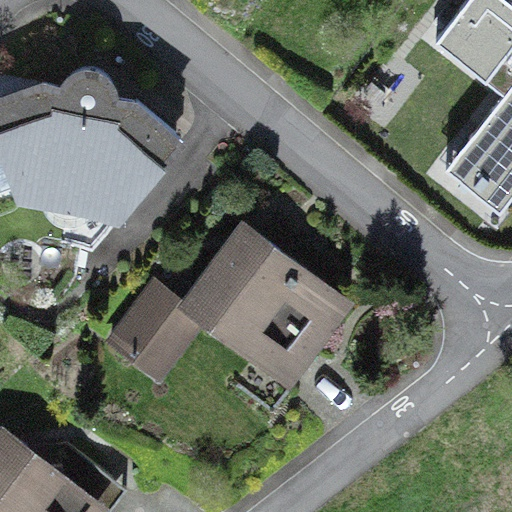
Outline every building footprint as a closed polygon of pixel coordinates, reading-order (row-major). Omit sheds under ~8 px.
[(470,0),(440,38),(510,94),(451,168),(501,208),(511,193),(511,3),(508,0),(470,0)] [(44,91),(0,105),(0,139),(22,197),(118,221),(176,144),(137,109),(113,104),(110,90),(102,83),(91,78),(77,83),(67,94),(44,91)] [(244,237),(189,309),(285,382),(341,310),(244,237)] [(188,326),(153,296),(115,341),(151,370),(188,326)] [(95,511),(5,441),(0,447),(0,511),(95,511)]
